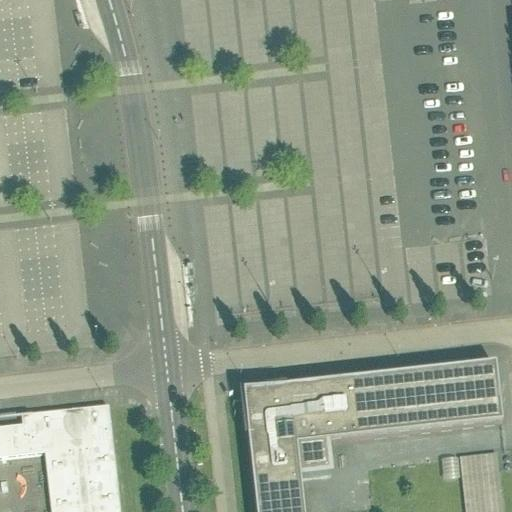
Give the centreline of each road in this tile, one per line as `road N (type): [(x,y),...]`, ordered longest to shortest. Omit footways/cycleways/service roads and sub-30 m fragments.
road 1 (tertiary): [(107,0),(127,69),(166,372)]
road 2 (unclassified): [(166,372),(511,331)]
road 3 (unclassified): [(493,0),(511,175)]
road 4 (unclassified): [(0,390),(166,372)]
road 5 (tertiary): [(184,511),(166,372)]
